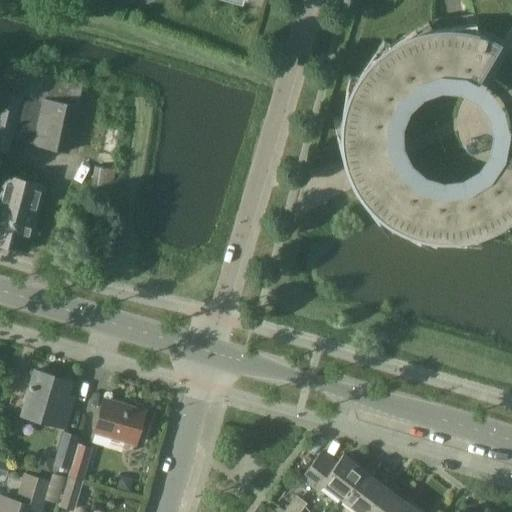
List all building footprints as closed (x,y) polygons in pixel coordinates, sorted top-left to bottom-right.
[(341,117),(332,119),(336,134),(343,163),(350,182),(353,188),(360,200),(388,236),(395,230),(420,244),(433,251),(437,243),(481,247),(482,238),(511,227),(511,156),(503,154),(505,144),(506,130),(503,117),(497,104),(488,94),(477,85),(501,44),(500,44),(499,45),(486,38),(486,37),(479,35),(479,34),(477,34),(476,25),(466,26),(454,27),(442,29),(432,30),(428,22),(415,30),(390,45),(383,40),(374,53),(358,76),(349,74),(346,89),(341,117)] [(12,139),(33,144),(43,99),(78,106),(82,83),(3,67),(0,83),(0,150),(9,152),(12,139)] [(43,99),(33,144),(69,152),(78,106),(43,99)] [(117,157),(96,154),(89,199),(110,202),(117,157)] [(0,244),(7,246),(24,181),(5,175),(0,193),(0,244)] [(44,186),(24,181),(7,246),(27,251),(31,235),(33,236),(36,227),(33,226),(44,186)] [(34,371),(21,415),(65,427),(71,405),(65,403),(72,382),(34,371)] [(103,399),(93,432),(135,444),(136,440),(141,441),(144,429),(140,427),(145,411),(103,399)] [(63,433),(54,464),(67,468),(76,437),(63,433)] [(78,445),(69,476),(81,479),(90,448),(78,445)] [(342,499),(363,471),(343,455),(337,462),(323,451),(301,479),(317,491),(322,484),(342,499)] [(0,459),(0,473),(8,476),(12,463),(0,459)] [(363,471),(342,499),(359,511),(363,511),(383,486),(363,471)] [(24,475),(21,485),(17,501),(0,495),(0,511),(39,511),(45,493),(48,482),(24,475)] [(68,479),(60,505),(73,509),(80,482),(68,479)] [(395,511),(404,501),(383,486),(363,511),(395,511)] [(417,511),(404,501),(395,511),(417,511)]
